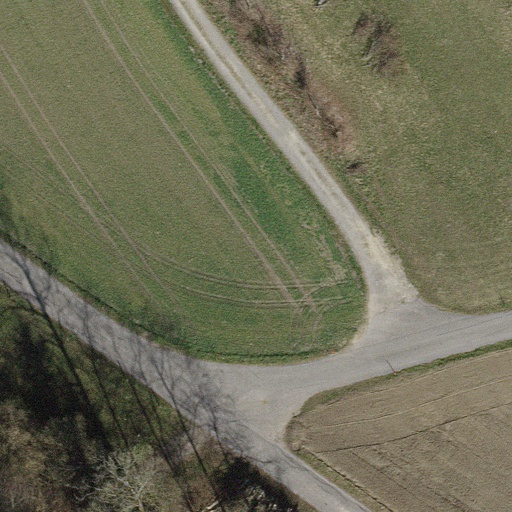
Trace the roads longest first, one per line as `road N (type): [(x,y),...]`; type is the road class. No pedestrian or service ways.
road 1 (unclassified): [(362,511),(0,254)]
road 2 (track): [(417,343),(337,190),(228,63),(194,0)]
road 3 (track): [(511,322),(216,405)]
road 4 (track): [(196,393),(105,511)]
